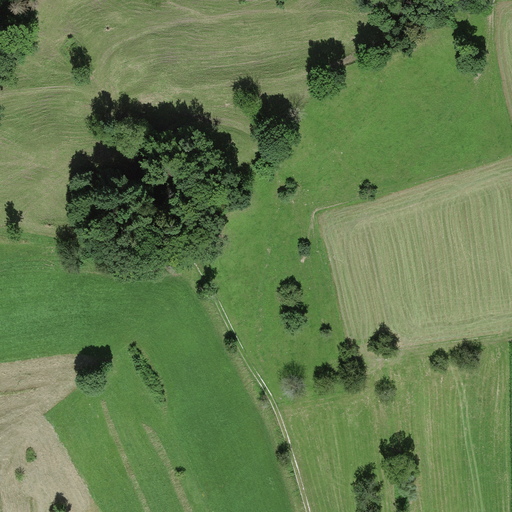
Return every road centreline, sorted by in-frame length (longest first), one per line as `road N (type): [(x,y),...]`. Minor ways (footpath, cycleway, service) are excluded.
road 1 (track): [(146,134),(188,118),(224,122),(265,146),(277,209),(259,328),(263,388),(306,372),(511,338)]
road 2 (track): [(0,232),(189,257),(263,388),(305,511)]
